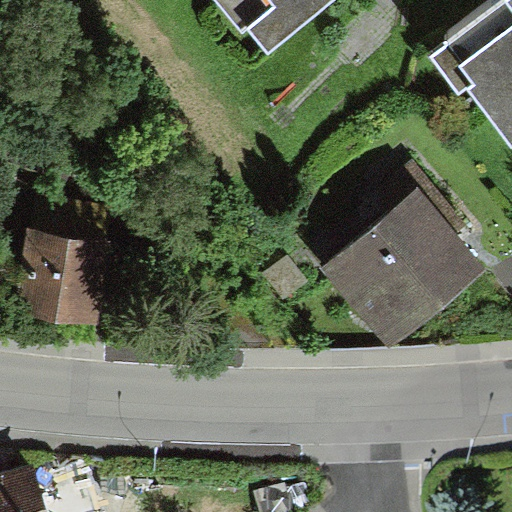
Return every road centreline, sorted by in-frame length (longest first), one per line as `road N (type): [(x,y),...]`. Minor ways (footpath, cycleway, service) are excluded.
road 1 (residential): [(370,406),(176,403),(0,388)]
road 2 (residential): [(511,393),(370,406)]
